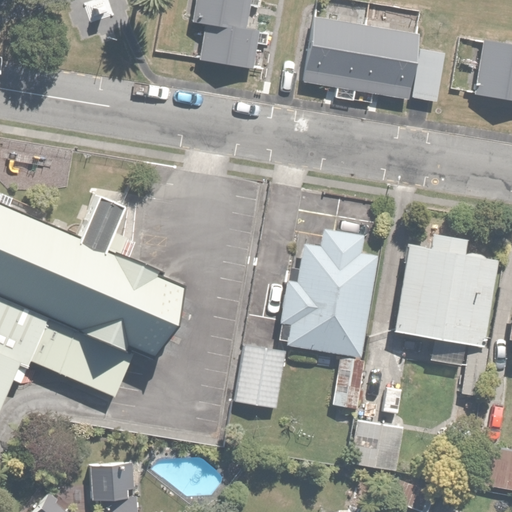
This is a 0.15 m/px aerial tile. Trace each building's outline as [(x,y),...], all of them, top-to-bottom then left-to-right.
[(192,0),(190,18),(205,20),(200,58),(248,65),(252,39),(268,42),(270,29),(243,26),(246,4),(262,6),(262,0),(192,0)] [(313,5),(312,13),(301,79),(334,84),(332,96),(354,100),(356,89),(433,101),(441,50),(414,46),(416,30),(357,20),(358,12),(313,5)] [(511,41),(483,37),(474,90),(511,96),(511,41)] [(0,295),(33,310),(149,359),(182,284),(0,204),(0,295)] [(277,342),(337,349),(331,402),(358,404),(368,306),(373,250),(362,249),(364,234),(349,232),(350,219),(334,217),(333,227),(322,226),(320,242),(303,241),(300,275),(284,274),(277,342)] [(390,324),(405,327),(401,346),(427,352),(426,357),(464,365),(458,390),(476,394),(489,341),(483,340),(502,257),(463,248),(466,234),(432,227),(428,246),(409,241),(390,324)] [(0,382),(33,310),(0,295),(0,382)] [(284,348),(240,342),(232,398),(276,404),(284,348)] [(405,424),(353,416),(345,460),(398,469),(405,424)] [(86,511),(85,511),(51,485),(29,511),(110,511),(95,500),(86,511)]
